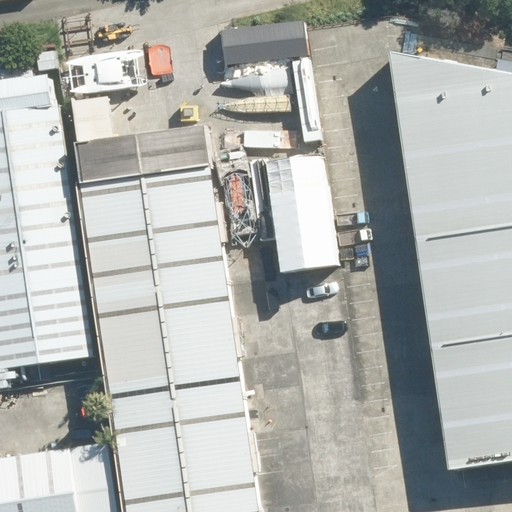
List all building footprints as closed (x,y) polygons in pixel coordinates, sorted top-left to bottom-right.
[(226,65),(308,56),(304,20),(222,29),(226,65)] [(511,76),(388,52),(449,471),(511,461),(511,76)] [(0,388),(2,389),(0,375),(0,371),(91,358),(54,105),(47,106),(42,75),(30,77),(27,64),(0,68),(0,388)] [(105,97),(69,102),(76,144),(66,145),(119,511),(253,511),(197,127),(111,140),(105,97)] [(264,161),(280,273),(342,264),(326,152),(264,161)] [(111,511),(102,447),(0,461),(0,511),(111,511)]
